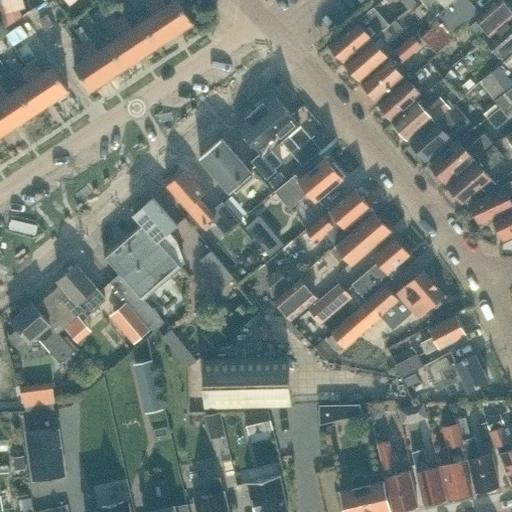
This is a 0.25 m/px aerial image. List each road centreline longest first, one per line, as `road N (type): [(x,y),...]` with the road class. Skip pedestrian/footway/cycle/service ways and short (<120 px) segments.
road 1 (residential): [(0,195),(263,16)]
road 2 (residential): [(480,268),(280,34)]
